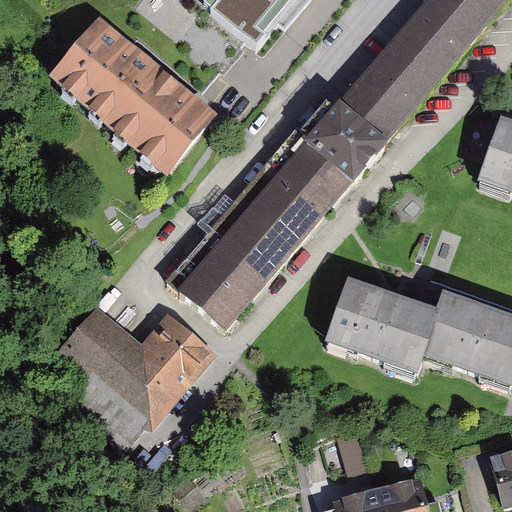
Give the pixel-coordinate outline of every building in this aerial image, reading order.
[(392,157),(511,14),(511,0),(432,0),(338,113),(328,105),(304,134),(297,127),(164,285),(226,337),(350,188),(360,196),(392,157)] [(210,0),(202,10),(256,54),(300,0),(210,0)] [(110,154),(159,94),(96,44),(48,104),(110,154)] [(218,142),(159,94),(110,154),(169,202),(218,142)] [(484,186),(511,194),(511,140),(499,136),(484,186)] [(322,353),(416,385),(422,368),(440,317),(346,285),(322,353)] [(422,368),(511,399),(511,326),(445,303),(440,317),(422,368)] [(172,439),(233,366),(184,325),(158,355),(114,319),(78,361),(172,439)] [(322,448),(330,480),(364,472),(356,439),(322,448)] [(495,475),(506,511),(511,511),(511,463),(504,466),(506,472),(495,475)] [(411,490),(377,500),(380,511),(436,511),(434,502),(431,492),(413,497),(411,490)] [(169,511),(197,511),(187,498),(169,511)] [(380,511),(377,500),(350,507),(351,511),(380,511)]
